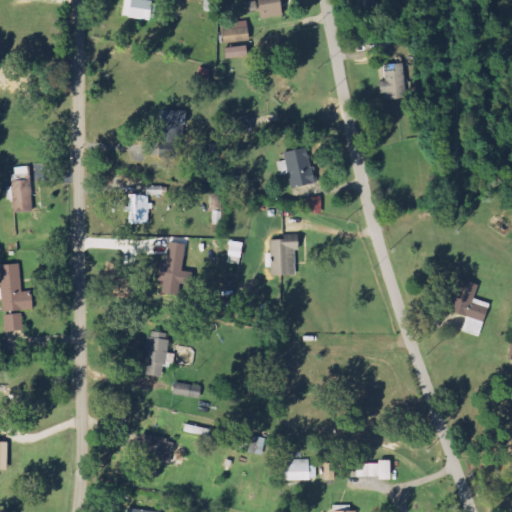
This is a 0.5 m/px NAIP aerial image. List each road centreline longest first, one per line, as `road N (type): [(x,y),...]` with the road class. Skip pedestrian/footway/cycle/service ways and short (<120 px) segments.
road 1 (residential): [(326,0),(370,216),(471,511)]
road 2 (residential): [(75,511),(82,438),(78,0)]
